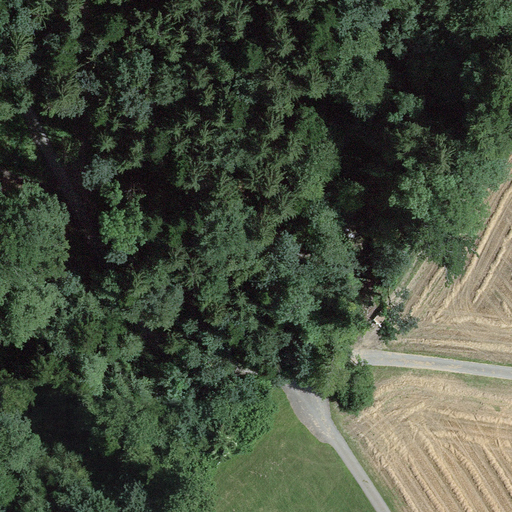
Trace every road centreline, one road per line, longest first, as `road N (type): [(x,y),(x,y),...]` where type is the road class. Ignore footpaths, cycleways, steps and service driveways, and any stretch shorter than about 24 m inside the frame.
road 1 (track): [(0,49),(159,350),(208,369),(303,372)]
road 2 (track): [(0,164),(80,206),(84,0)]
